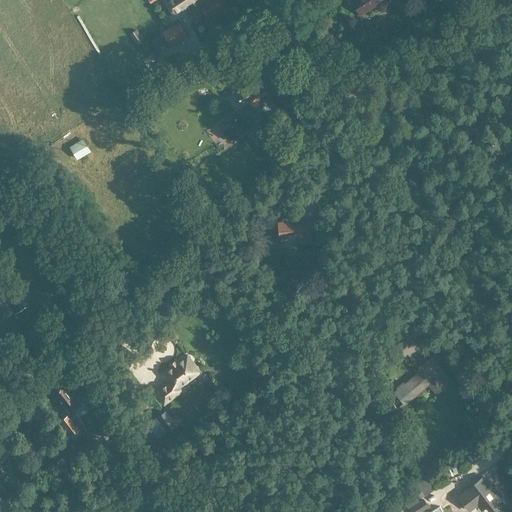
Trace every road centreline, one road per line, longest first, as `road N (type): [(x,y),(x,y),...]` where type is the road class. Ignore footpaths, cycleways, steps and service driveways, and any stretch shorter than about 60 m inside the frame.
road 1 (unclassified): [(73,355),(117,321),(343,93)]
road 2 (unclassified): [(511,330),(343,93)]
road 3 (unknown): [(276,0),(99,110)]
road 4 (unclassified): [(343,93),(478,0)]
road 5 (unclassified): [(73,355),(103,412),(110,511)]
